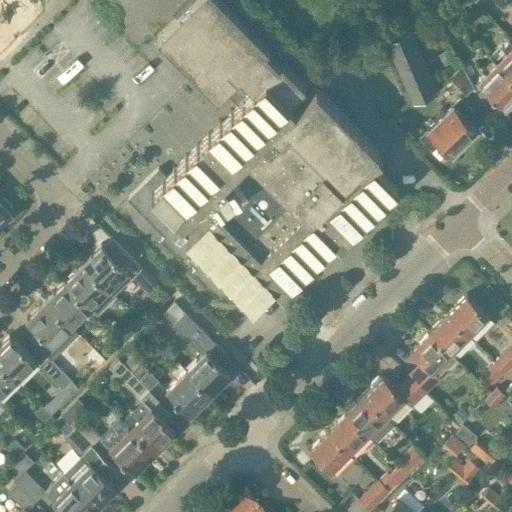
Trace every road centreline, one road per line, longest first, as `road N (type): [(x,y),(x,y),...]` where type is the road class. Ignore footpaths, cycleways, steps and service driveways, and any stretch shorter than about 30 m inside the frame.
road 1 (residential): [(236,440),(457,226)]
road 2 (residential): [(0,264),(48,216),(51,188),(0,134)]
